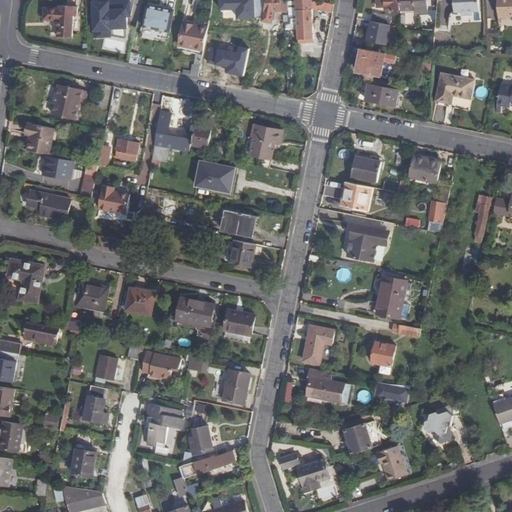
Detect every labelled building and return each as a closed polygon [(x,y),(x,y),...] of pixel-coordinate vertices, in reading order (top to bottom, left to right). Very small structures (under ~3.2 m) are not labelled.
[(220,0),(221,3),(219,3),(219,19),(233,18),(253,14),(252,8),(254,8),(252,0),(220,0)] [(268,0),(261,0),(261,7),(258,6),(255,25),(257,26),(253,46),(254,47),(252,60),(257,62),(265,23),(267,12),(268,0)] [(268,0),(267,12),(291,11),(291,1),(291,0),(282,1),(281,0),(268,0)] [(291,17),(299,17),(299,11),(314,10),(314,8),(314,2),(313,0),(298,0),(298,1),(291,1),(291,11),(291,17)] [(403,10),(402,0),(379,0),(379,6),(387,6),(388,11),(403,10)] [(402,0),(403,10),(418,10),(418,13),(424,13),(424,25),(437,24),(438,9),(429,10),(429,0),(402,0)] [(453,0),(455,13),(461,13),(461,17),(473,16),(473,13),(479,12),(478,0),(453,0)] [(511,0),(497,0),(498,3),(498,6),(498,10),(499,21),(511,20),(511,0)] [(314,8),(335,12),(337,4),(319,1),(314,2),(314,8)] [(176,11),(149,5),(145,26),(171,32),(176,11)] [(56,20),(56,22),(56,27),(58,27),(58,37),(72,37),(73,15),(77,16),(77,6),(59,6),(59,8),(44,8),(43,21),(52,21),(52,20),(56,20)] [(316,40),(314,10),(299,11),(299,17),(300,29),(300,41),(316,40)] [(406,26),(416,26),(417,12),(407,12),(406,26)] [(374,22),(392,26),(394,18),(376,14),(374,22)] [(127,22),(116,21),(115,31),(97,30),(95,46),(124,49),(127,22)] [(392,26),(374,22),(370,41),(388,45),(389,42),(393,43),(398,38),(400,27),(392,26)] [(183,45),(206,50),(211,31),(197,28),(198,25),(187,23),(183,45)] [(387,54),(363,49),(359,73),(382,78),(387,54)] [(133,54),(131,64),(139,66),(141,55),(133,54)] [(281,69),(280,91),(289,91),(290,70),(281,69)] [(452,95),(455,96),(473,100),(477,81),(444,74),(438,101),(450,104),(452,95)] [(373,81),(366,79),(363,94),(370,96),(368,101),(397,107),(401,92),(372,86),(373,81)] [(511,103),(511,85),(501,84),(498,104),(511,107),(511,104),(511,103)] [(83,90),(59,85),(53,114),(76,119),(83,90)] [(201,104),(189,101),(186,114),(199,116),(201,104)] [(161,120),(160,120),(155,145),(190,152),(194,136),(183,133),(182,141),(165,137),(170,108),(163,107),(161,120)] [(32,135),(29,151),(50,155),(56,129),(33,123),(30,135),(32,135)] [(253,138),(256,139),(252,156),(273,160),(275,150),(272,150),(274,142),(282,143),(284,130),(256,125),(253,138)] [(196,127),(193,147),(210,150),(214,131),(196,127)] [(141,144),(120,140),(117,155),(128,158),(129,154),(138,155),(141,144)] [(167,162),(170,149),(155,146),(153,159),(167,162)] [(100,164),(108,166),(111,149),(103,147),(100,164)] [(379,183),(383,161),(357,156),(352,177),(379,183)] [(409,182),(428,186),(429,180),(438,181),(442,162),(415,156),(409,182)] [(73,163),(47,158),(43,176),(69,181),(73,163)] [(231,190),(235,168),(202,162),(197,187),(213,190),(214,186),(231,190)] [(80,196),(93,199),(93,194),(99,166),(87,164),(80,196)] [(214,186),(213,190),(232,194),(237,168),(235,168),(231,190),(214,186)] [(351,207),(356,184),(346,182),(341,205),(351,207)] [(373,188),(356,184),(351,207),(368,211),(373,188)] [(116,187),(104,185),(99,209),(127,214),(131,195),(115,191),(116,187)] [(447,204),(450,190),(442,188),(439,202),(447,204)] [(47,209),(45,215),(68,220),(73,200),(33,191),(30,205),(43,208),(47,209)] [(484,198),(480,215),(476,235),(484,237),(492,199),(484,198)] [(441,215),(445,216),(447,204),(439,202),(434,201),(428,227),(437,229),(441,215)] [(221,211),(218,227),(250,233),(253,217),(221,211)] [(355,236),(353,236),(352,238),(353,239),(349,257),(375,262),(379,244),(385,245),(388,232),(387,232),(388,223),(358,216),(356,225),(355,225),(354,228),(357,228),(355,236)] [(250,233),(218,227),(217,232),(255,239),(259,218),(253,217),(250,233)] [(407,227),(420,228),(421,219),(408,217),(407,227)] [(257,245),(236,241),(232,263),(252,267),(257,245)] [(25,279),(25,283),(41,286),(45,265),(13,260),(10,276),(25,279)] [(408,282),(385,278),(379,315),(407,321),(410,310),(403,309),(408,282)] [(82,280),(77,305),(105,311),(110,286),(82,280)] [(38,300),(41,286),(25,283),(22,298),(38,300)] [(156,293),(133,288),(128,309),(152,314),(156,293)] [(183,297),(178,319),(211,325),(214,314),(216,304),(183,297)] [(226,330),(253,335),(257,315),(230,310),(226,330)] [(211,325),(178,319),(177,324),(214,331),(217,314),(214,314),(211,325)] [(67,320),(65,329),(80,332),(81,323),(67,320)] [(58,343),(61,328),(51,326),(28,322),(25,336),(58,343)] [(115,339),(117,325),(111,324),(109,338),(115,339)] [(403,327),(393,325),(391,333),(420,339),(421,330),(403,327)] [(336,333),(312,328),(304,363),(329,368),(336,333)] [(58,343),(25,336),(25,339),(58,346),(58,343)] [(0,350),(19,354),(21,344),(0,339),(0,350)] [(141,344),(131,342),(129,356),(130,357),(130,358),(138,359),(141,344)] [(396,347),(377,344),(373,365),(392,369),(396,347)] [(19,354),(0,350),(0,378),(14,382),(19,354)] [(147,352),(143,371),(151,373),(151,376),(159,378),(159,376),(172,379),(174,368),(180,369),(182,359),(147,352)] [(106,378),(115,380),(115,378),(117,367),(118,359),(102,356),(97,381),(105,382),(106,378)] [(209,361),(192,358),(190,366),(196,367),(196,371),(207,373),(209,361)] [(123,369),(117,367),(115,378),(121,380),(123,369)] [(251,375),(231,371),(225,400),(245,403),(251,375)] [(311,380),(308,395),(326,399),(326,402),(348,406),(351,388),(332,383),(333,378),(326,377),(327,374),(310,371),(309,380),(311,380)] [(378,384),(373,399),(408,407),(412,387),(410,386),(387,386),(378,384)] [(0,414),(11,416),(16,389),(0,386),(0,414)] [(108,389),(91,386),(85,420),(107,424),(109,414),(103,413),(108,389)] [(511,398),(494,405),(501,424),(511,420),(511,398)] [(153,405),(152,412),(150,411),(148,422),(149,422),(148,429),(151,429),(148,445),(157,447),(156,454),(169,456),(170,450),(165,449),(170,427),(183,429),(185,419),(182,418),(183,410),(153,405)] [(71,418),(81,420),(83,410),(73,408),(71,418)] [(435,434),(434,437),(441,444),(448,442),(450,432),(448,430),(448,426),(452,425),(453,415),(449,412),(440,415),(438,413),(432,415),(431,421),(426,422),(425,428),(429,433),(432,432),(435,434)] [(47,413),(44,428),(58,431),(61,415),(47,413)] [(23,425),(4,422),(0,444),(0,449),(19,452),(23,425)] [(345,432),(352,455),(373,448),(366,425),(345,432)] [(203,428),(195,430),(198,441),(192,443),(195,454),(208,451),(203,428)] [(380,452),(380,453),(378,454),(382,465),(386,464),(388,468),(385,468),(390,481),(408,475),(398,446),(380,452)] [(98,452),(78,448),(73,473),(93,477),(98,452)] [(330,450),(325,449),(330,462),(333,460),(330,450)] [(182,469),(184,475),(208,467),(209,470),(233,463),(234,466),(239,464),(235,451),(216,457),(215,456),(206,459),(184,465),(182,467),(182,469)] [(40,454),(39,461),(52,463),(53,456),(40,454)] [(302,467),(300,463),(298,456),(283,462),(286,472),(299,468),(302,467)] [(13,459),(0,457),(0,486),(10,487),(13,459)] [(300,471),(307,469),(305,462),(300,463),(302,467),(299,468),(300,471)] [(307,469),(300,471),(308,494),(320,490),(318,484),(321,484),(332,480),(326,462),(307,469)] [(184,477),(176,480),(180,493),(188,491),(184,477)] [(49,481),(33,478),(31,494),(46,497),(49,481)] [(55,488),(58,502),(65,500),(62,487),(55,488)] [(64,487),(72,511),(108,505),(104,494),(64,487)] [(156,492),(147,495),(152,511),(153,511),(161,509),(156,492)] [(152,511),(147,495),(137,498),(141,511),(152,511)] [(249,511),(246,501),(225,508),(222,497),(213,500),(217,511),(212,511),(249,511)]
